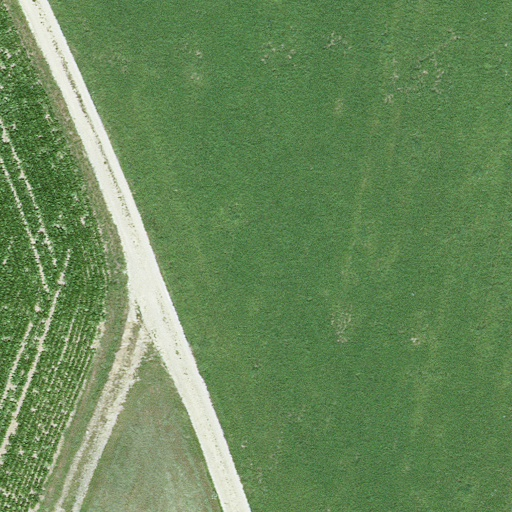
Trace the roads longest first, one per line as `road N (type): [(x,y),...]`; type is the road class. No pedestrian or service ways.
road 1 (track): [(244,511),(166,303),(34,0)]
road 2 (track): [(166,303),(88,511)]
